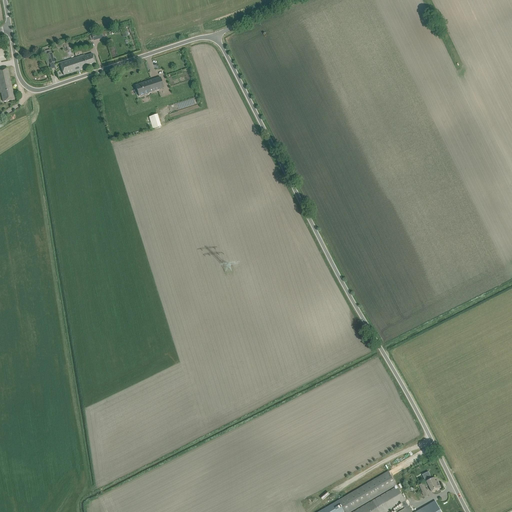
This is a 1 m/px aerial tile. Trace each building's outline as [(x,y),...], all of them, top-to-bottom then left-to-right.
[(54,62),(51,53),(50,49),(43,52),(45,56),(47,56),(48,59),(46,59),(48,65),(50,64),(54,62)] [(80,70),(96,65),(92,53),(77,58),(80,70)] [(64,75),(80,70),(77,58),(60,63),(64,75)] [(6,69),(0,70),(0,92),(2,92),(3,97),(1,97),(1,100),(6,100),(7,106),(14,104),(6,69)] [(136,86),(139,97),(164,88),(160,77),(143,83),(136,86)] [(152,129),(161,126),(157,115),(149,117),(152,129)] [(338,500),(345,511),(350,511),(396,485),(388,471),(338,500)] [(427,481),(420,485),(423,492),(422,493),(424,496),(429,494),(427,490),(425,487),(429,485),(430,489),(432,493),(437,490),(441,488),(437,481),(436,481),(434,478),(431,479),(430,477),(426,479),(427,481)] [(387,511),(402,503),(405,508),(409,506),(397,486),(353,511),(387,511)] [(338,500),(318,511),(344,511),(345,511),(338,500)] [(434,502),(417,511),(442,511),(436,501),(434,502)]
